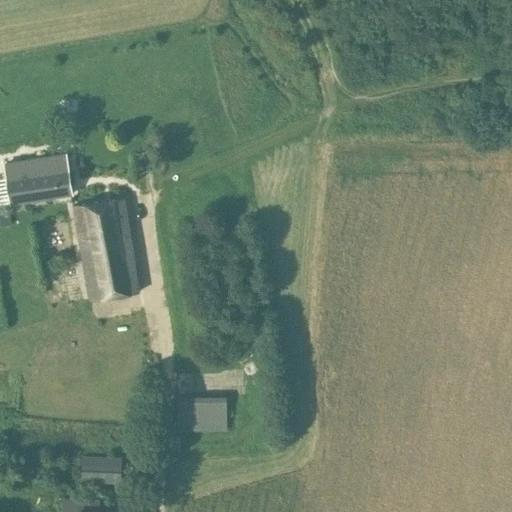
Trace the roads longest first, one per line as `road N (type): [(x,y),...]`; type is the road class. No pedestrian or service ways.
road 1 (track): [(306,120),(314,151),(300,458),(156,493)]
road 2 (unclassified): [(154,511),(168,362),(140,195)]
road 3 (track): [(306,120),(140,195)]
road 4 (track): [(339,106),(511,82)]
